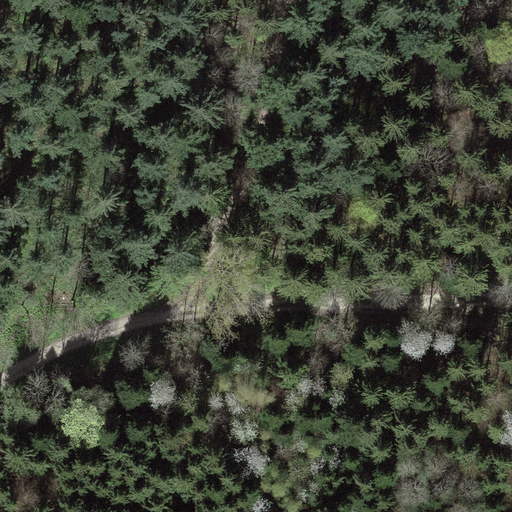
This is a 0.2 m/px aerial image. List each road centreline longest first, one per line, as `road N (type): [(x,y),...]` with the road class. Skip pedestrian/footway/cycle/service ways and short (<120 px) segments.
road 1 (track): [(181,314),(245,181),(282,47),(283,0)]
road 2 (track): [(181,314),(511,299)]
road 3 (track): [(0,380),(89,331),(181,314)]
